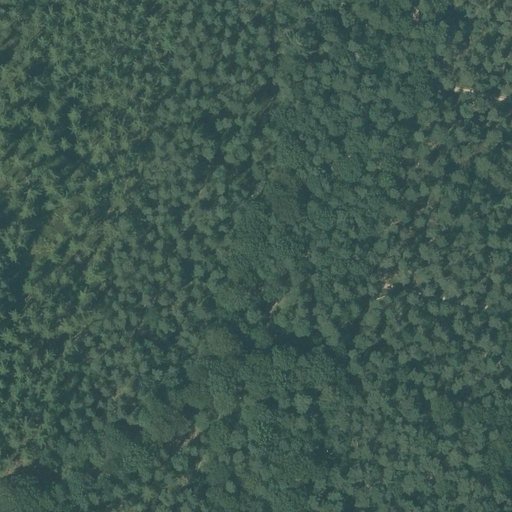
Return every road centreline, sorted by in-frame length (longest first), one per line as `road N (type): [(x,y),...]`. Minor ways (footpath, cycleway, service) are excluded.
road 1 (track): [(252,333),(301,259),(416,0)]
road 2 (track): [(34,499),(123,452),(252,333)]
road 3 (track): [(419,80),(360,281)]
road 4 (track): [(341,339),(287,511)]
